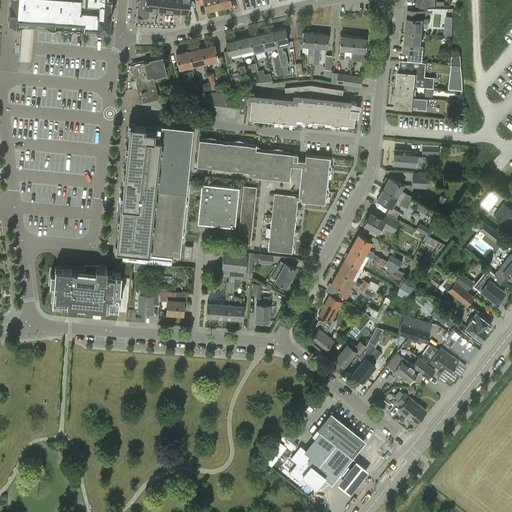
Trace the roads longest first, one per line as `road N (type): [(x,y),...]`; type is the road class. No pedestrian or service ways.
road 1 (residential): [(375,143),(108,114)]
road 2 (residential): [(277,344),(29,325)]
road 3 (residential): [(277,344),(367,177),(375,143)]
road 4 (residential): [(336,0),(162,39),(121,40)]
road 5 (residential): [(108,114),(92,239),(86,247),(18,241)]
road 6 (residential): [(414,452),(277,344)]
road 7 (secondary): [(414,452),(511,331)]
road 8 (residential): [(388,0),(375,143)]
road 9 (residential): [(0,85),(13,206)]
